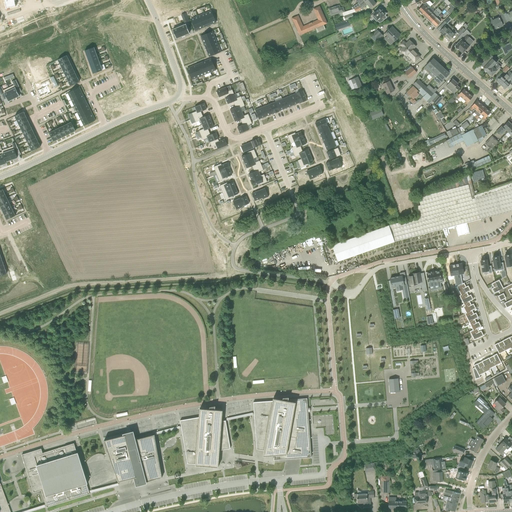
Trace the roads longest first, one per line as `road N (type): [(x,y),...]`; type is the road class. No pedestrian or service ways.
road 1 (track): [(330,282),(238,272),(67,284),(0,311)]
road 2 (residential): [(318,106),(230,141),(214,99),(180,94)]
road 3 (residential): [(469,252),(379,267),(352,295),(330,282)]
